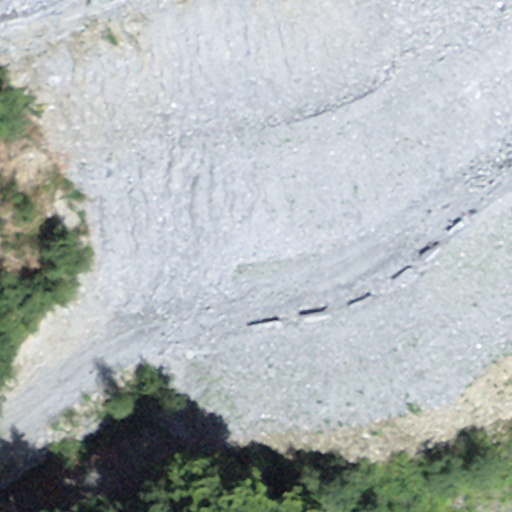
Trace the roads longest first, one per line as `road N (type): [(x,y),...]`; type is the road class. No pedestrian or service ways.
road 1 (track): [(34,511),(454,296),(511,277)]
road 2 (track): [(511,0),(377,47)]
